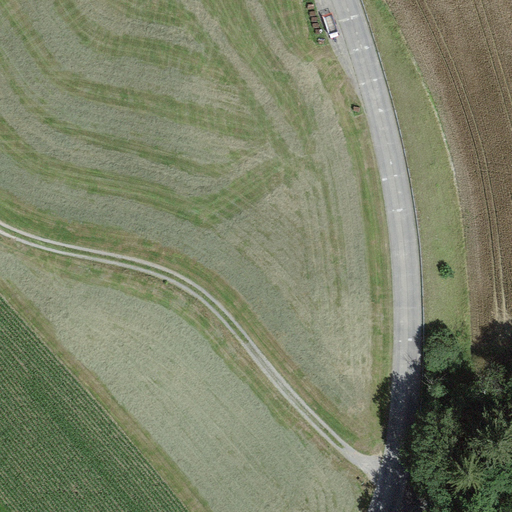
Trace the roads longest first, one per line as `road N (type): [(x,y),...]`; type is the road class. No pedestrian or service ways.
road 1 (track): [(0,224),(171,287),(393,485)]
road 2 (track): [(511,447),(394,511)]
